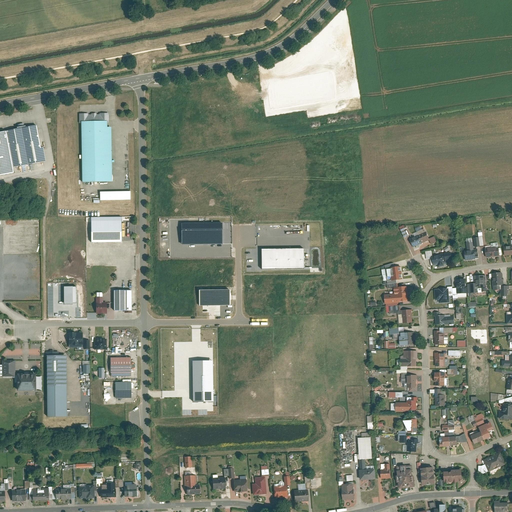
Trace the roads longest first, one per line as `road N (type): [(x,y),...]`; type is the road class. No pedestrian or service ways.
road 1 (residential): [(138,80),(144,322)]
road 2 (unclassified): [(138,80),(265,55),(335,0)]
road 3 (residential): [(469,455),(446,459),(429,444),(422,298)]
road 4 (residential): [(144,322),(149,506)]
road 5 (residential): [(2,511),(149,506)]
road 6 (unclassified): [(0,103),(138,80)]
road 7 (residential): [(149,506),(238,503),(278,511)]
